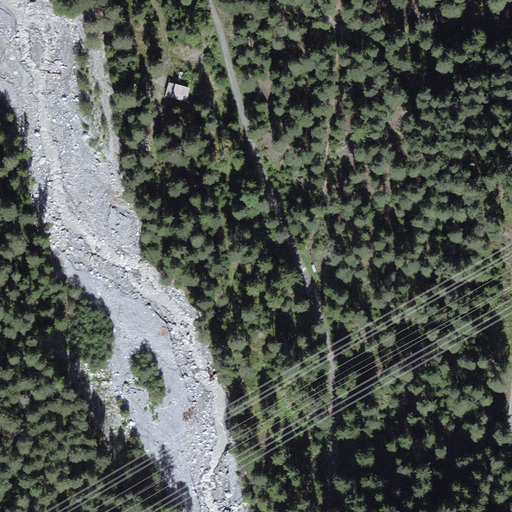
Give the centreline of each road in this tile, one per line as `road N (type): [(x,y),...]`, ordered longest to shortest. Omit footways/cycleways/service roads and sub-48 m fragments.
road 1 (track): [(206,0),(307,284),(335,399),(318,511)]
road 2 (track): [(340,35),(426,84),(511,102)]
road 3 (track): [(340,35),(511,12)]
